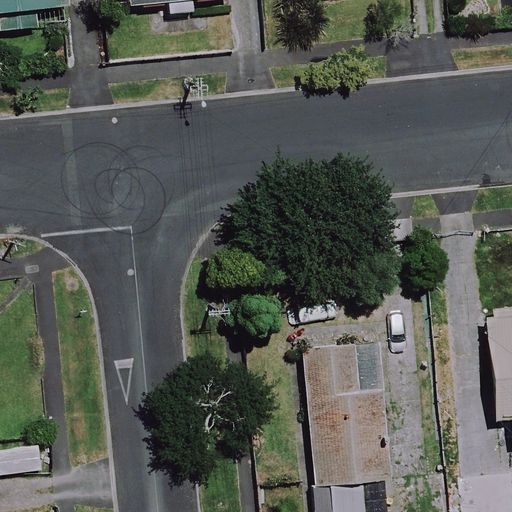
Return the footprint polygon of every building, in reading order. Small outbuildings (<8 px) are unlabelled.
[(64,26),(61,0),(0,0),(0,13),(33,11),(35,29),(64,26)] [(194,17),(193,4),(225,2),(224,0),(120,0),(122,10),(165,6),(165,19),(194,17)] [(496,419),(511,417),(511,318),(485,321),(496,419)] [(349,341),(302,345),(314,487),(388,480),(380,392),(354,394),(349,341)] [(511,511),(511,474),(462,477),(463,511),(511,511)] [(363,511),(362,490),(314,492),(315,511),(363,511)]
